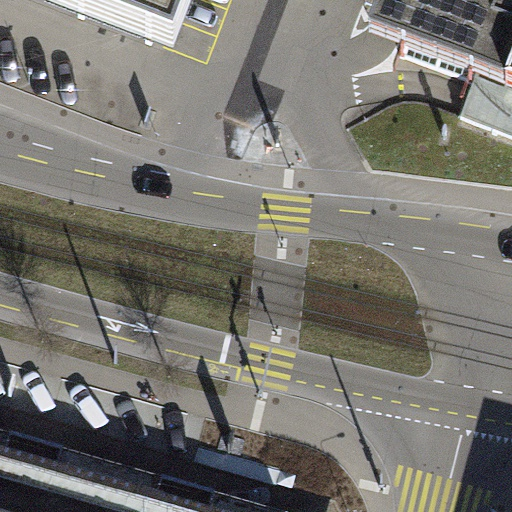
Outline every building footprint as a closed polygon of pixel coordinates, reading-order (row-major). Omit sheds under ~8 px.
[(29,0),(174,55),(194,0),(29,0)] [(511,0),(397,0),(379,49),(511,98),(511,0)] [(11,435),(0,432),(0,449),(6,451),(11,435)] [(217,511),(212,510),(216,494),(163,479),(158,495),(60,467),(64,450),(11,435),(6,451),(0,449),(0,511),(217,511)] [(163,479),(64,450),(60,467),(158,495),(163,479)] [(278,511),(216,494),(212,510),(217,511),(278,511)]
